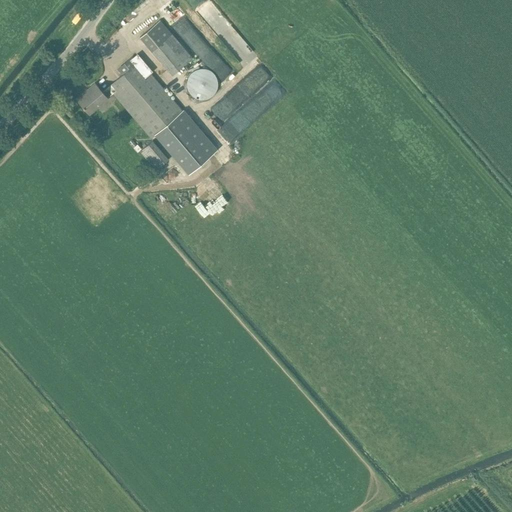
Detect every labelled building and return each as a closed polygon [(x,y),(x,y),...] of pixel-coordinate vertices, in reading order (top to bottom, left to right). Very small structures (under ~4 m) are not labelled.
[(167,19),(213,70),(222,63),(176,12),(167,19)] [(159,20),(139,38),(171,75),(192,58),(159,20)] [(84,94),(77,100),(89,114),(107,99),(107,98),(112,94),(150,139),(154,135),(188,175),(215,151),(150,74),(151,73),(152,72),(152,71),(137,54),(132,58),(131,58),(118,69),(118,70),(122,75),(102,92),(101,92),(94,84),(83,93),(84,94)] [(245,82),(253,91),(268,77),(259,68),(245,82)] [(205,69),(202,69),(200,69),(197,70),(195,71),(192,73),(190,75),(189,77),(188,79),(187,82),(187,84),(187,87),(188,90),(189,92),(190,94),(192,96),(195,98),(197,99),(200,100),(202,100),(205,100),(207,99),(210,98),(212,96),(214,94),(216,92),(217,90),(217,87),(218,84),(217,82),(217,79),(216,77),(214,75),(212,73),(210,71),(208,70),(205,69)] [(273,105),(286,93),(274,80),(261,91),(273,105)] [(237,123),(243,130),(256,120),(251,113),(237,123)] [(132,140),(128,143),(137,153),(141,149),(137,145),(136,145),(132,140)] [(152,141),(139,151),(155,170),(168,159),(152,141)]
